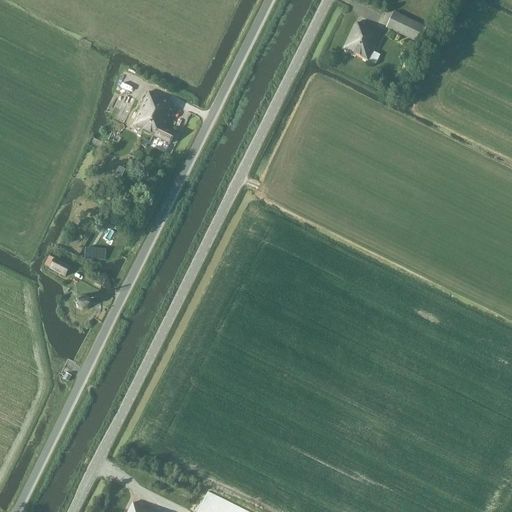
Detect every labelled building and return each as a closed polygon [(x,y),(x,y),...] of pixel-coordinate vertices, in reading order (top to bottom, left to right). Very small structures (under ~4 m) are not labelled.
[(393,12),(385,28),(418,44),(426,28),(393,12)] [(354,23),(342,50),(368,63),(369,62),(375,65),(380,55),(373,52),(375,49),(382,34),(363,24),(362,26),(354,23)] [(169,144),(175,132),(167,127),(175,107),(174,107),(168,103),(169,102),(147,92),(137,114),(133,112),(130,119),(134,121),(131,127),(169,144)] [(126,95),(114,119),(124,124),(135,100),(126,95)] [(69,267),(53,258),(53,259),(48,256),(44,265),(48,268),(64,277),(69,267)] [(88,298),(81,295),(76,298),(74,304),(75,308),(82,311),(87,310),(90,305),(88,298)] [(67,374),(64,380),(70,382),(72,376),(67,374)] [(250,511),(208,491),(197,511),(250,511)] [(150,511),(132,503),(127,511),(150,511)]
